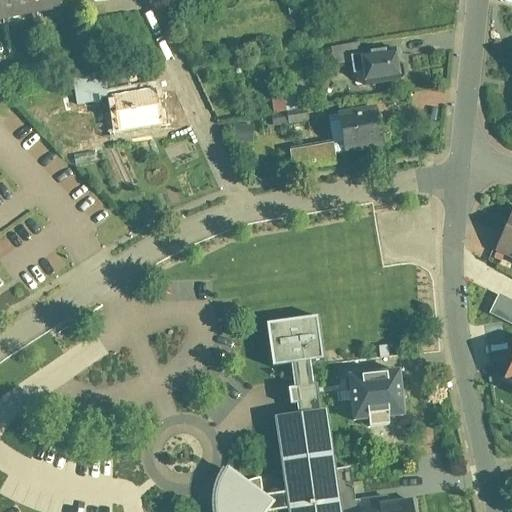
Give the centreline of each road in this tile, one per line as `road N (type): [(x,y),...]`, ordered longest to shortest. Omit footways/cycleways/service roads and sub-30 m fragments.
road 1 (residential): [(496,511),(459,361),(450,261),(459,160)]
road 2 (residential): [(224,198),(77,269),(0,323)]
road 3 (residential): [(459,160),(348,171),(224,198)]
road 4 (residential): [(224,198),(155,0)]
road 5 (residential): [(459,160),(469,0)]
